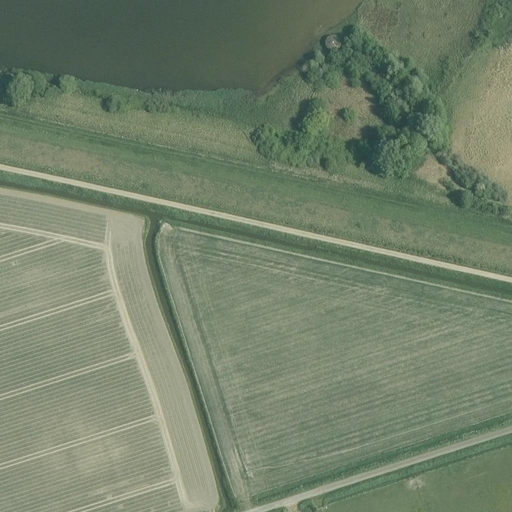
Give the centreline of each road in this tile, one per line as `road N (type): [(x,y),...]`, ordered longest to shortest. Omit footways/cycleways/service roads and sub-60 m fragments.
road 1 (track): [(511,218),(463,207),(454,191),(0,91)]
road 2 (track): [(511,278),(0,166)]
road 3 (unclassified): [(252,511),(511,429)]
